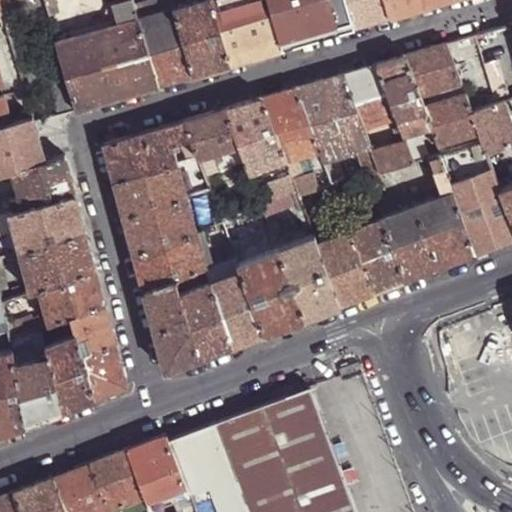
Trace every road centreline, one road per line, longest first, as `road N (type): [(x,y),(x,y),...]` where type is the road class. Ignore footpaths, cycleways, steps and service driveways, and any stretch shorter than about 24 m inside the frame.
road 1 (residential): [(153,406),(76,129),(511,4)]
road 2 (residential): [(153,406),(386,321)]
road 3 (residential): [(0,463),(153,406)]
road 4 (residential): [(511,275),(386,321)]
